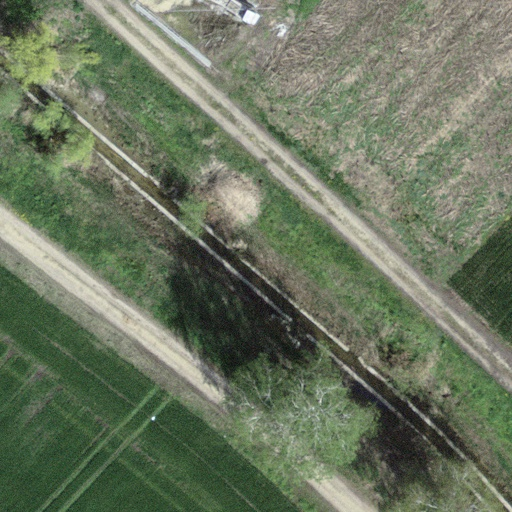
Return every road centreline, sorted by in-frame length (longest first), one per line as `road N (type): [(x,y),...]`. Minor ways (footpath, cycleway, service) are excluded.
road 1 (track): [(114,0),(309,160),(511,365)]
road 2 (track): [(331,511),(189,346),(0,209)]
